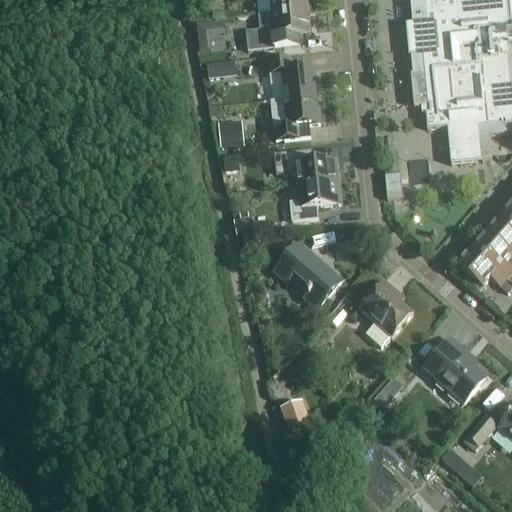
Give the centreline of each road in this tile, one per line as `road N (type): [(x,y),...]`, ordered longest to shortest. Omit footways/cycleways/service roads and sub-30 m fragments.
road 1 (residential): [(354,0),(372,229),(426,280)]
road 2 (residential): [(426,280),(511,186)]
